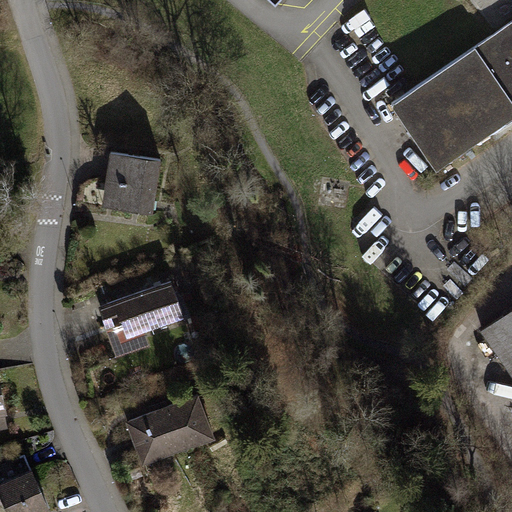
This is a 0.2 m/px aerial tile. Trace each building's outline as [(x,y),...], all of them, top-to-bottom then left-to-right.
[(511,20),(391,102),(437,168),(511,116),(511,20)] [(161,159),(111,151),(106,180),(119,182),(115,208),(152,213),(161,159)] [(171,281),(100,305),(107,326),(115,324),(116,328),(110,331),(118,354),(148,344),(143,330),(183,316),(171,281)] [(511,307),(482,328),(511,372),(511,307)] [(216,328),(221,352),(234,350),(228,325),(216,328)] [(198,394),(127,421),(141,457),(170,446),(172,452),(214,436),(198,394)] [(25,455),(0,465),(0,475),(3,483),(0,484),(0,489),(6,502),(0,504),(0,511),(39,511),(48,508),(25,455)]
